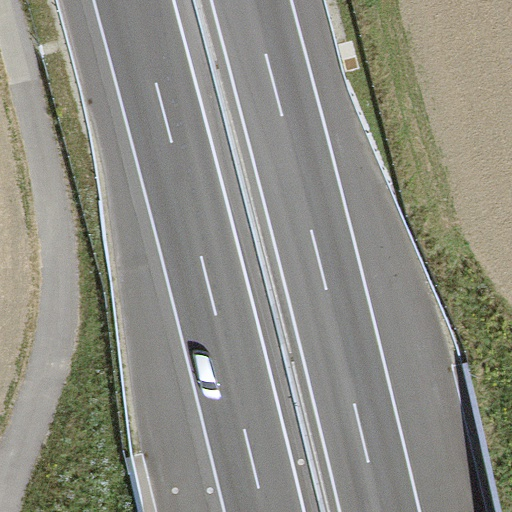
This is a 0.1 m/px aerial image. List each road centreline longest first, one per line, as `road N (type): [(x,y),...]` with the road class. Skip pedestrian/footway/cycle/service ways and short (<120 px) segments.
road 1 (motorway): [(128,0),(257,511)]
road 2 (motorway): [(376,511),(250,0)]
road 3 (track): [(2,511),(62,297),(44,164),(0,5)]
